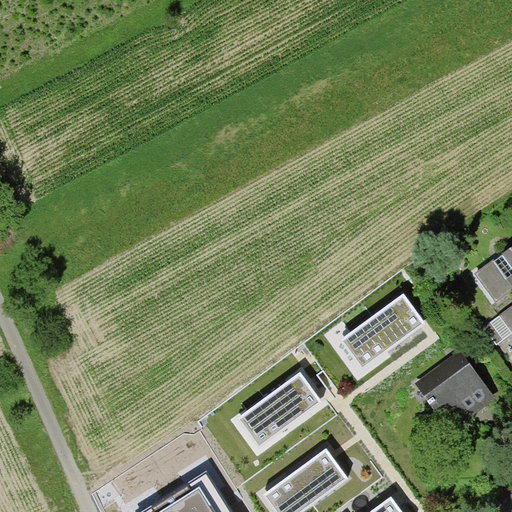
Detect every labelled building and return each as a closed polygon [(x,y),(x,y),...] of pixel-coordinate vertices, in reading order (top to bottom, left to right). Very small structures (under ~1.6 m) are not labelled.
[(511,250),(470,280),(487,304),(496,298),(504,311),(483,326),(498,346),(511,336),(511,250)] [(424,321),(403,293),(340,339),(361,367),(424,321)] [(457,342),(409,378),(449,433),(498,398),(457,342)] [(321,399),(300,371),(238,417),(259,445),(321,399)] [(326,447),(263,494),(276,511),(298,511),(347,476),(326,447)] [(144,511),(230,511),(205,473),(144,511)] [(402,511),(391,496),(369,511),(402,511)]
